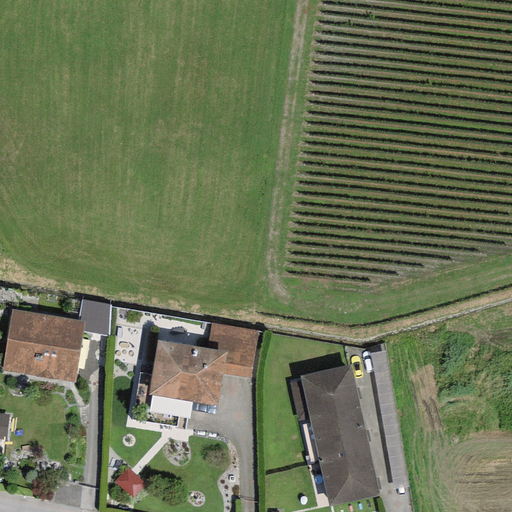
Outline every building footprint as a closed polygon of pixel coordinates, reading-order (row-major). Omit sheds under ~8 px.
[(84,321),(82,333),(108,337),(110,305),(83,300),(79,320),(84,321)] [(79,320),(12,310),(2,372),(74,383),(82,333),(84,321),(79,320)] [(226,351),(222,374),(250,379),(258,331),(212,323),(208,348),(226,351)] [(208,348),(157,340),(148,395),(217,407),(222,374),(226,351),(208,348)] [(315,442),(364,432),(350,365),(300,376),(315,442)] [(9,415),(0,413),(0,439),(2,440),(3,437),(6,438),(9,415)] [(364,432),(315,442),(330,505),(379,494),(364,432)] [(146,485),(127,469),(115,483),(133,499),(146,485)]
